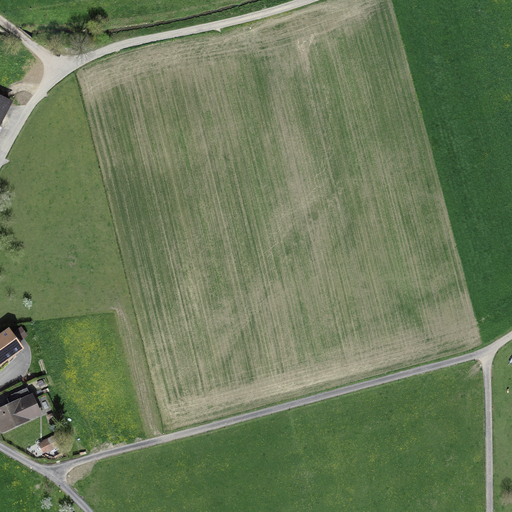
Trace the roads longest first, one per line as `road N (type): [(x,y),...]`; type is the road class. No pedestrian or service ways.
road 1 (unclassified): [(47,473),(470,357),(511,334)]
road 2 (residential): [(308,0),(77,61),(40,92),(0,159)]
road 3 (track): [(488,511),(486,352)]
